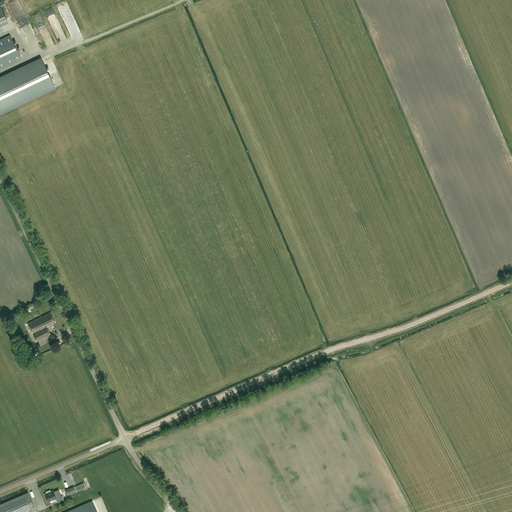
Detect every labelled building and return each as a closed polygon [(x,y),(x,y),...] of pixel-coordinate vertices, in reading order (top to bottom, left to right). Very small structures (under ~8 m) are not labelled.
[(0,68),(20,59),(9,34),(0,38),(0,68)] [(41,58),(0,77),(0,113),(55,88),(41,58)] [(50,335),(46,327),(55,323),(50,313),(27,324),(36,342),(50,335)] [(30,337),(27,331),(21,334),(24,340),(30,337)] [(76,492),(86,488),(84,483),(74,487),(76,492)] [(46,493),(44,494),(48,501),(55,498),(57,502),(63,499),(62,499),(58,491),(59,490),(58,489),(53,492),(53,490),(50,491),(50,490),(46,492),(46,493)] [(28,492),(0,504),(0,511),(27,511),(35,509),(28,492)] [(96,511),(92,501),(65,511),(96,511)]
